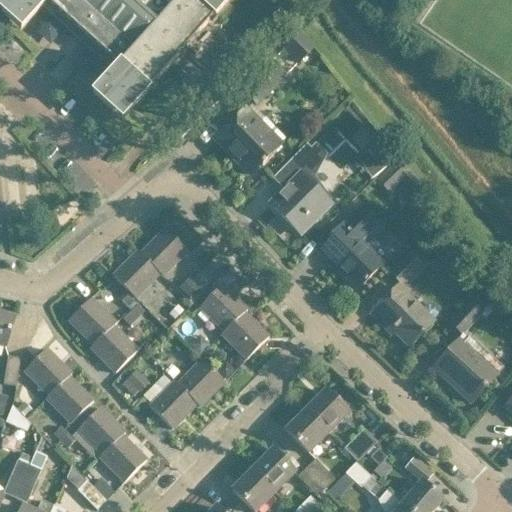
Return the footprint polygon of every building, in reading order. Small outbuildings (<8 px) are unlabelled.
[(0,0),(0,14),(20,32),(46,4),(117,69),(92,97),(121,123),(231,0),(0,0)] [(251,2),(248,0),(231,0),(243,11),(251,2)] [(300,34),(283,51),(298,66),(315,49),(300,34)] [(273,63),(244,90),(258,104),(287,77),(273,63)] [(251,177),(265,162),(282,145),(247,110),(219,137),(238,155),(234,159),(251,177)] [(284,192),(270,206),(300,236),(314,222),(332,205),(330,202),(331,201),(309,171),(310,170),(309,169),(319,158),(306,146),(286,166),(272,180),(284,192)] [(375,146),(368,152),(373,158),(372,158),(381,173),(391,164),(383,152),(381,153),(375,146)] [(96,195),(90,200),(93,203),(99,198),(96,195)] [(358,291),(372,277),(384,264),(361,241),(376,227),(361,211),(345,226),(344,225),(317,253),(332,268),(333,267),(358,291)] [(141,256),(163,278),(173,268),(187,253),(165,231),(141,256)] [(113,278),(127,292),(135,301),(159,277),(161,279),(163,278),(141,256),(138,253),(113,278)] [(422,266),(411,254),(391,274),(402,286),(422,266)] [(205,294),(191,278),(177,291),(192,307),(205,294)] [(223,334),(221,337),(221,338),(244,315),(247,312),(221,287),(207,301),(199,310),(223,334)] [(409,348),(423,334),(434,323),(433,321),(437,318),(437,314),(437,311),(432,306),(428,306),(425,307),(422,311),(399,287),(374,312),(409,348)] [(93,347),(115,326),(105,315),(91,300),(69,323),(93,347)] [(482,314),(471,304),(452,325),(463,335),(482,314)] [(130,327),(144,313),(138,306),(123,320),(130,327)] [(0,315),(0,349),(4,351),(8,340),(15,321),(0,315)] [(269,339),(244,315),(221,338),(232,348),(246,362),(269,339)] [(115,326),(93,347),(90,350),(116,375),(137,353),(113,328),(115,326)] [(199,337),(190,347),(200,357),(210,347),(199,337)] [(461,341),(447,355),(433,370),(471,405),(498,375),(461,341)] [(46,402),(69,379),(72,376),(46,351),(32,365),(24,372),(49,397),(46,401),(46,402)] [(3,387),(15,388),(19,361),(8,360),(3,387)] [(174,384),(196,407),(199,409),(224,384),(210,370),(201,363),(178,387),(175,384),(174,384)] [(216,371),(224,381),(234,373),(226,363),(216,371)] [(171,367),(164,374),(172,381),(178,375),(171,367)] [(136,372),(127,381),(138,392),(139,393),(148,384),(136,372)] [(70,426),(79,418),(93,404),(69,379),(46,402),(70,426)] [(172,431),(196,407),(174,384),(164,395),(150,409),(172,431)] [(325,393),(305,413),(328,436),(334,430),(334,429),(348,415),(325,393)] [(22,404),(17,409),(23,416),(29,411),(22,404)] [(100,460),(122,438),(125,435),(100,410),(77,433),(101,457),(99,459),(100,460)] [(285,433),(300,447),(308,456),(328,436),(305,413),(285,433)] [(54,435),(61,442),(68,435),(61,428),(54,435)] [(357,464),(363,458),(377,444),(364,431),(350,445),(344,451),(357,464)] [(75,443),(68,435),(61,442),(68,450),(75,443)] [(100,460),(110,471),(124,485),(147,462),(122,438),(100,460)] [(32,459),(15,500),(26,506),(47,458),(39,455),(44,443),(41,439),(32,459)] [(378,468),(384,462),(386,459),(378,451),(370,460),(378,468)] [(252,472),(274,495),(294,475),(272,452),(252,472)] [(3,495),(15,500),(32,459),(21,454),(3,495)] [(349,487),(360,475),(343,460),(333,472),(349,487)] [(401,508),(406,511),(434,511),(443,502),(424,486),(432,476),(414,461),(404,472),(420,485),(401,508)] [(315,463),(307,471),(326,490),(335,482),(315,463)] [(317,499),(326,490),(307,471),(298,479),(317,499)] [(232,492),(246,507),(251,511),(257,511),(274,495),(252,472),(232,492)] [(86,483),(77,492),(96,511),(97,511),(106,503),(86,483)] [(376,485),(369,493),(378,502),(385,493),(376,485)] [(385,493),(378,502),(382,511),(406,511),(401,508),(385,493)] [(21,511),(51,511),(53,508),(41,503),(36,511),(29,511),(22,509),(21,511)]
